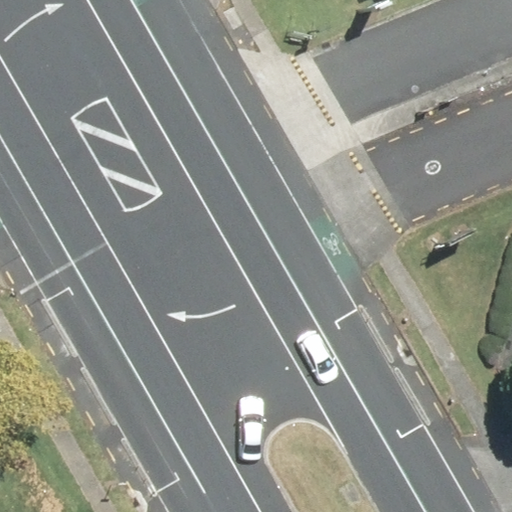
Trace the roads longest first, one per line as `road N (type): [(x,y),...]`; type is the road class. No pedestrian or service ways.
road 1 (secondary): [(259,250),(411,511)]
road 2 (secondary): [(113,0),(259,250)]
road 3 (secondary): [(130,322),(0,94)]
road 4 (secondary): [(242,511),(130,322)]
road 5 (secondary): [(259,250),(229,297),(204,315),(130,322)]
